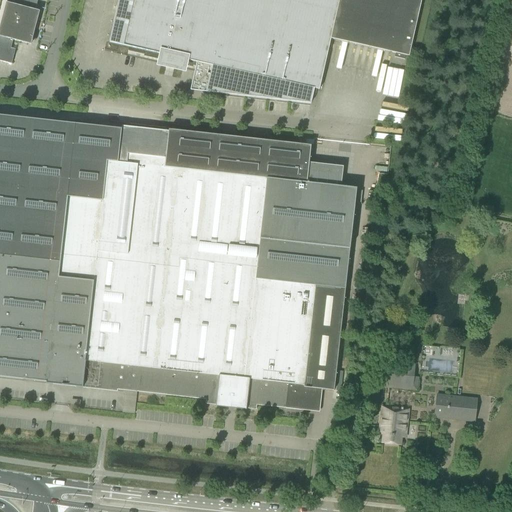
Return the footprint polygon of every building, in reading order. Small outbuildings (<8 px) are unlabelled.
[(0,61),(11,64),(15,50),(10,49),(13,40),(26,44),(30,29),(27,28),(27,27),(33,28),(35,23),(29,21),(29,20),(32,20),(37,0),(6,0),(0,26),(0,61)] [(408,56),(420,0),(118,0),(109,42),(211,65),(206,92),(215,93),(310,104),(314,88),(318,90),(330,38),(395,53),(394,57),(404,60),(405,55),(408,56)] [(391,57),(386,84),(398,86),(404,60),(391,57)] [(0,376),(43,382),(43,383),(51,384),(51,383),(75,385),(75,387),(83,388),(83,384),(116,388),(116,390),(205,400),(205,404),(216,405),(216,401),(245,404),(245,409),(256,410),(256,405),(266,406),(266,404),(286,406),(285,409),(300,410),(301,408),(316,410),(318,389),(333,391),(353,210),(354,210),(354,206),(357,206),(359,195),(356,194),(356,190),(356,189),(306,183),(310,146),(168,130),(165,158),(127,154),(126,164),(117,163),(121,129),(0,115),(0,376)] [(351,289),(355,290),(360,270),(355,269),(351,289)] [(386,385),(412,388),(414,364),(389,361),(386,385)] [(434,417),(474,422),(476,400),(437,395),(434,417)] [(383,428),(381,443),(400,445),(402,430),(406,430),(408,411),(382,408),(379,427),(383,428)]
